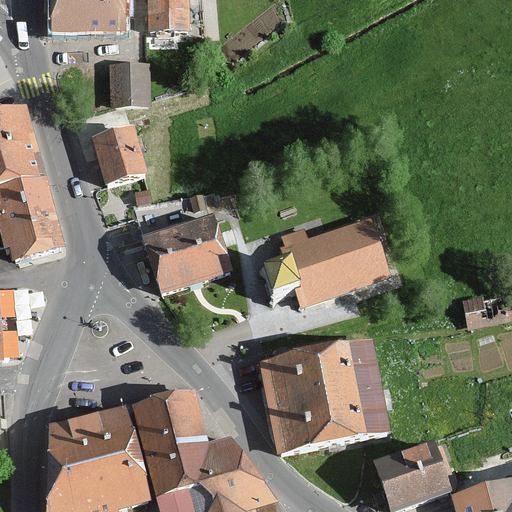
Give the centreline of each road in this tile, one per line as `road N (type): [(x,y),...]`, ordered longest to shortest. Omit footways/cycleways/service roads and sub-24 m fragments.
road 1 (tertiary): [(322,511),(116,293),(82,278)]
road 2 (secondary): [(82,278),(32,398),(28,511)]
road 3 (secondary): [(30,49),(77,220),(82,278)]
